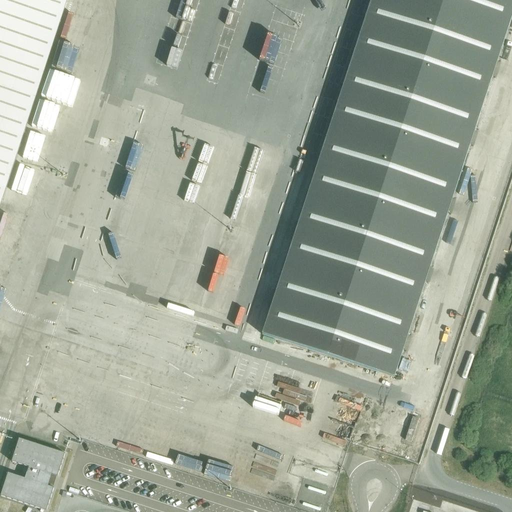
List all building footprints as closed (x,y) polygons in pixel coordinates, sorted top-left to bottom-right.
[(0,0),(0,209),(67,0),(0,0)] [(394,378),(511,15),(511,0),(371,0),(262,335),(394,378)] [(405,441),(411,443),(419,419),(412,417),(405,441)] [(3,488),(0,498),(43,511),(45,511),(53,490),(48,488),(51,476),(57,478),(64,455),(55,452),(18,440),(11,463),(28,469),(24,480),(7,475),(3,488)] [(319,473),(315,485),(324,488),(328,476),(319,473)]
